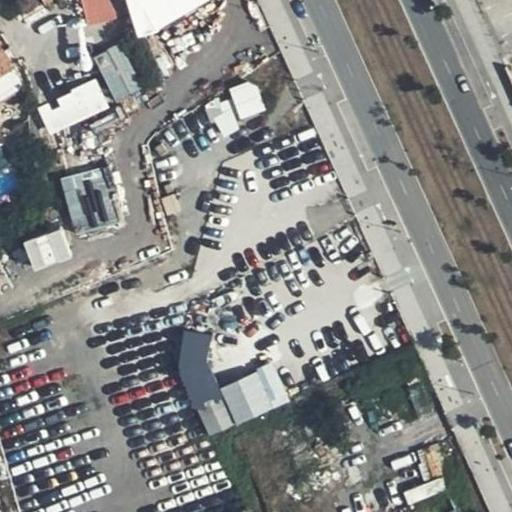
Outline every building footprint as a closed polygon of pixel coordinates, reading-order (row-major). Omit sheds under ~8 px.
[(226,0),(130,0),(147,34),(166,25),(170,32),(229,4),(226,0)] [(94,18),(93,4),(81,5),(82,18),(94,18)] [(0,76),(12,69),(0,49),(0,76)] [(97,73),(39,105),(55,133),(113,102),(97,73)] [(208,97),(218,128),(269,110),(259,79),(208,97)] [(63,156),(65,171),(112,163),(109,148),(63,156)] [(108,166),(65,173),(74,230),(114,224),(107,178),(110,177),(108,166)] [(210,432),(260,413),(248,381),(226,390),(203,327),(175,337),(210,432)] [(397,371),(416,361),(411,350),(392,360),(397,371)]
